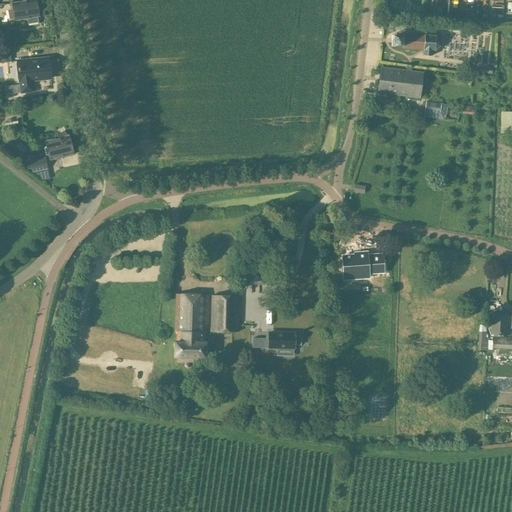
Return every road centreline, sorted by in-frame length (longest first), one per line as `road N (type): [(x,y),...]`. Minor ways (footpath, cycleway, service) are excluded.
road 1 (unclassified): [(51,280),(3,511)]
road 2 (unclassified): [(96,186),(56,0)]
road 3 (residential): [(335,197),(359,221),(511,255)]
road 4 (residential): [(132,200),(307,178)]
road 5 (residential): [(341,159),(369,0)]
